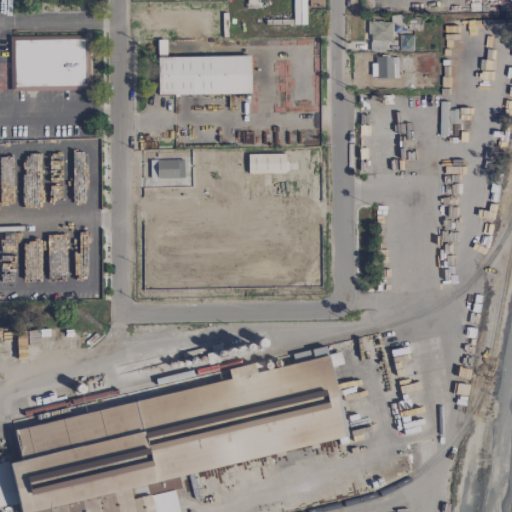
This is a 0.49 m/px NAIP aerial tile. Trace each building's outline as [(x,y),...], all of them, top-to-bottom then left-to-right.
[(392,40),(392,22),(368,22),(368,51),(383,52),(384,40),(392,40)] [(8,37),(9,92),(53,91),(52,87),(88,86),(88,36),(8,37)] [(156,96),(249,94),(249,56),(165,57),(165,40),(156,40),(156,96)] [(372,77),(397,77),(397,57),(371,58),(372,77)] [(449,124),(460,123),(460,109),(448,110),(449,124)] [(284,154),(246,155),(247,174),(284,173),(284,154)] [(149,160),(149,179),(183,179),(184,160),(149,160)] [(330,367),(341,364),(339,353),(327,355),(330,367)] [(345,441),(329,357),(254,371),(253,364),(227,369),(229,384),(12,426),(19,461),(0,464),(0,508),(18,505),(19,511),(177,511),(173,490),(180,489),(178,473),(345,441)]
